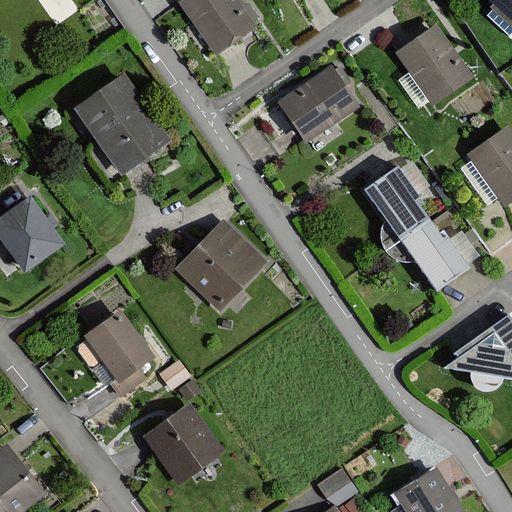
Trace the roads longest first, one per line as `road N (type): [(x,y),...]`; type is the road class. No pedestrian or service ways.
road 1 (residential): [(122,0),(400,389),(473,454),(507,511)]
road 2 (residential): [(0,333),(141,511)]
